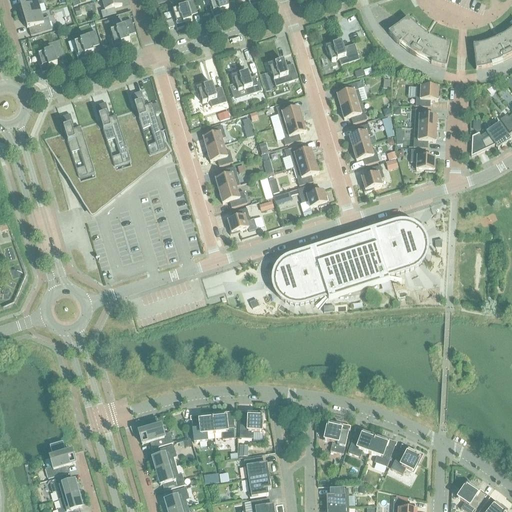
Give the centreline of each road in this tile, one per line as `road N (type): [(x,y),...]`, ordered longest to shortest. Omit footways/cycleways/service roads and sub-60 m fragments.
road 1 (residential): [(216,262),(155,58)]
road 2 (residential): [(350,219),(289,16)]
road 3 (tertiary): [(66,288),(18,123)]
road 4 (tertiary): [(4,128),(55,291)]
road 5 (residential): [(125,414),(215,391),(273,395)]
road 6 (residential): [(216,262),(350,219)]
road 7 (tertiary): [(155,58),(289,16)]
road 8 (residential): [(439,445),(383,416),(308,399)]
road 9 (residential): [(85,304),(216,262)]
road 10 (tertiary): [(25,99),(155,58)]
